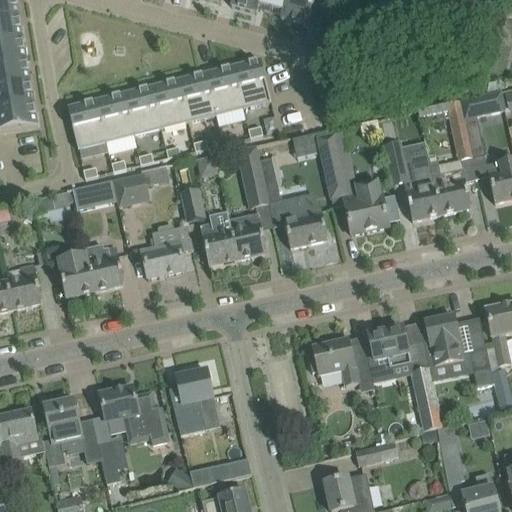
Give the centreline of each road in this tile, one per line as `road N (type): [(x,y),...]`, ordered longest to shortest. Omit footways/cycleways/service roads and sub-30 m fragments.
road 1 (residential): [(511,253),(224,317)]
road 2 (residential): [(0,192),(65,172),(37,0)]
road 3 (residential): [(224,317),(0,367)]
road 4 (residential): [(273,511),(224,317)]
road 5 (residential): [(94,0),(281,49)]
